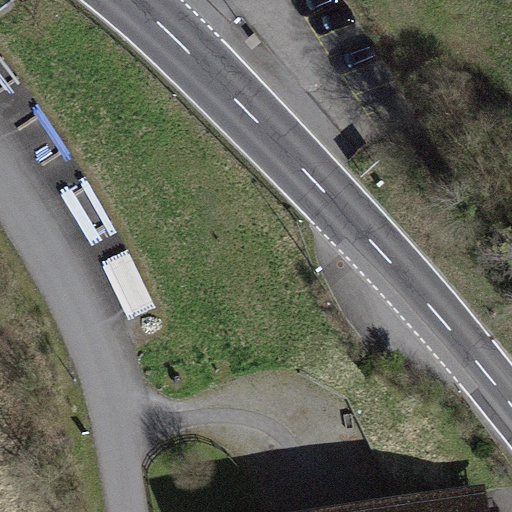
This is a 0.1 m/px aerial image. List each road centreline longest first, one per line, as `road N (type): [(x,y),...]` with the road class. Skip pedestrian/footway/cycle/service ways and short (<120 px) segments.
road 1 (tertiary): [(133,0),(448,325),(511,405)]
road 2 (residential): [(135,511),(122,420),(86,311),(0,180)]
